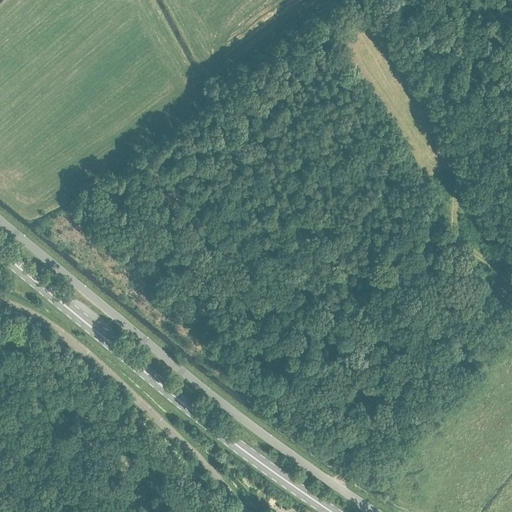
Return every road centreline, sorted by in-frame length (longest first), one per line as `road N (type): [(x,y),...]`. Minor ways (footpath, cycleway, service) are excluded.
road 1 (unclassified): [(0,214),(302,459),(381,511)]
road 2 (secondary): [(335,511),(188,406),(0,251)]
road 3 (unclassified): [(0,293),(28,304),(166,409),(246,511)]
